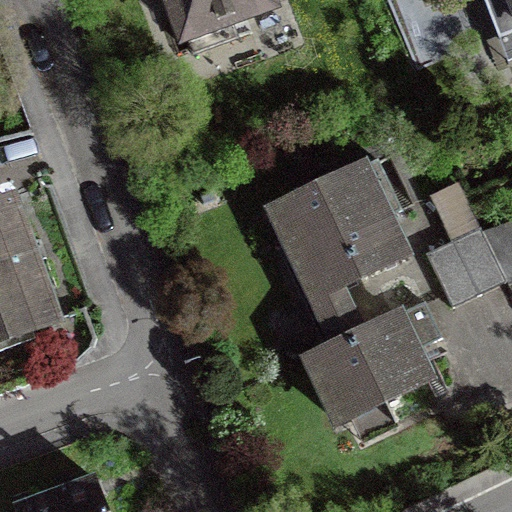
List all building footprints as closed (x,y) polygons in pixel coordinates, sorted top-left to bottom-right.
[(266,9),(263,0),(166,0),(181,40),(266,9)] [(511,34),(511,0),(481,0),(497,40),(511,34)] [(313,303),(403,260),(384,221),(399,214),(375,163),(269,213),(313,303)] [(511,224),(482,239),(456,185),(429,198),(451,245),(424,258),(450,312),(463,305),(477,299),(490,292),(504,286),(511,281),(511,224)] [(0,339),(50,321),(7,201),(0,204),(0,339)] [(336,427),(426,384),(412,355),(439,342),(422,306),(305,362),(336,427)] [(103,511),(92,481),(11,511),(103,511)]
